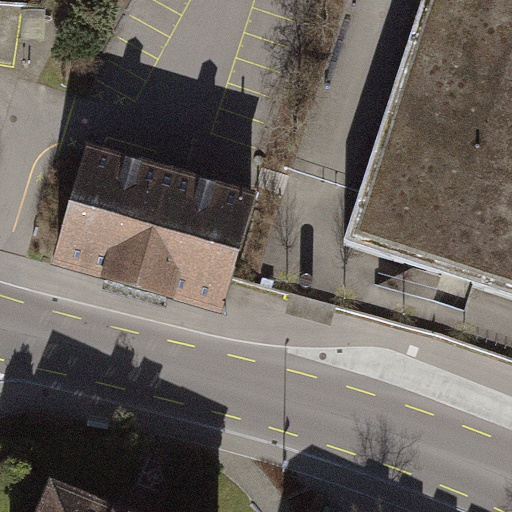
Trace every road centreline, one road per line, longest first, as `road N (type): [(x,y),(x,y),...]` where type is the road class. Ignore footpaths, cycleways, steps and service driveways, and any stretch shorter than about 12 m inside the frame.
road 1 (secondary): [(0,329),(370,423),(511,473)]
road 2 (unknown): [(172,122),(243,180),(302,189),(326,179),(340,158),(390,0)]
